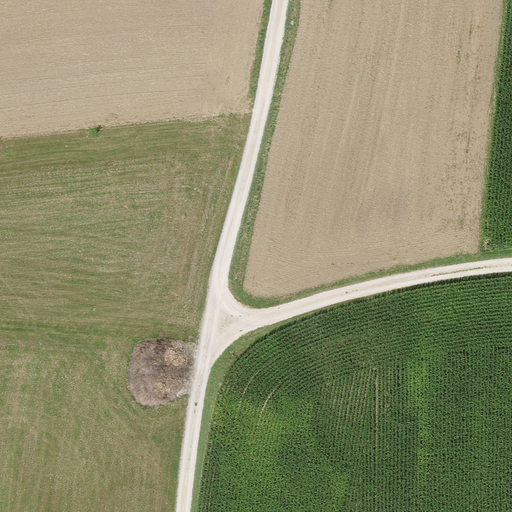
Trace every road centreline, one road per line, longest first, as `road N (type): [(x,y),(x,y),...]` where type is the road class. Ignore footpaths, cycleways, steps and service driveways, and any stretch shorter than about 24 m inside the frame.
road 1 (unclassified): [(174,511),(277,0)]
road 2 (track): [(511,267),(409,280),(208,328)]
